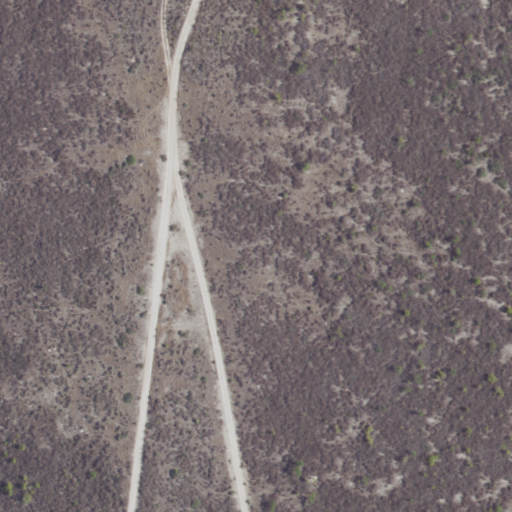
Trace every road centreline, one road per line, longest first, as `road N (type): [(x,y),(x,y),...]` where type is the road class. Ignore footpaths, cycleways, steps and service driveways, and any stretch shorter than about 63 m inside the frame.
road 1 (residential): [(202,0),(186,44),(136,511)]
road 2 (residential): [(247,511),(206,273),(177,174)]
